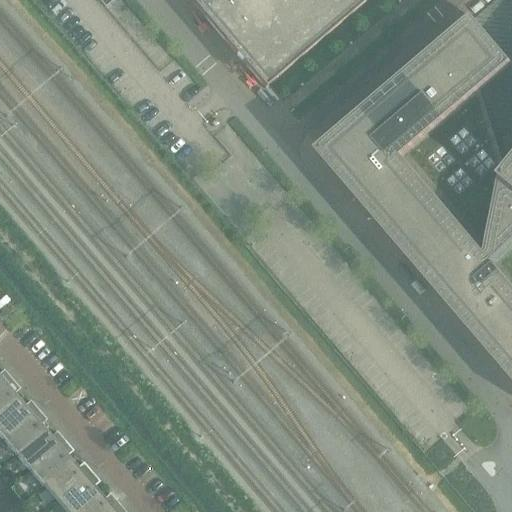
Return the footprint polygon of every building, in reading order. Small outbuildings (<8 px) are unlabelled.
[(187,0),(264,89),(367,0),(187,0)] [(511,165),(506,173),(493,132),(481,94),(481,93),(511,66),(511,63),(474,18),(318,152),(511,379),(511,165)] [(0,390),(11,381),(3,372),(0,374),(0,390)] [(0,416),(19,401),(13,394),(19,390),(11,381),(0,390),(0,416)] [(0,437),(3,441),(38,412),(30,403),(25,408),(19,401),(0,416),(0,437)] [(16,457),(45,432),(40,425),(45,421),(38,412),(3,441),(16,457)] [(30,472),(64,443),(57,434),(51,438),(45,432),(16,457),(30,472)] [(43,488),(72,463),(66,456),(72,452),(64,443),(30,472),(43,488)] [(52,506),(91,474),(83,465),(78,469),(72,463),(43,488),(55,502),(52,506)] [(57,511),(77,511),(98,494),(93,487),(98,483),(91,474),(52,506),(57,511)] [(108,511),(117,505),(110,496),(104,501),(98,494),(77,511),(108,511)]
